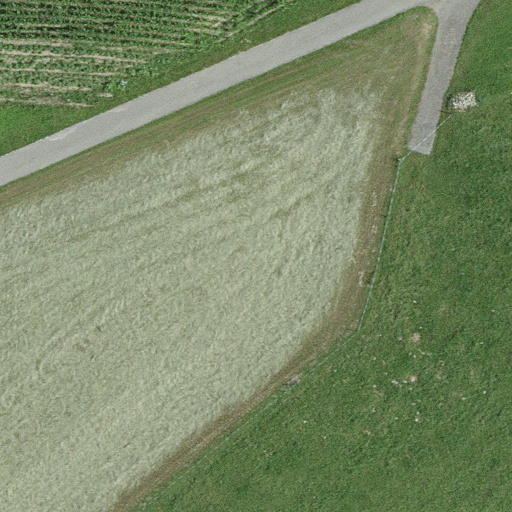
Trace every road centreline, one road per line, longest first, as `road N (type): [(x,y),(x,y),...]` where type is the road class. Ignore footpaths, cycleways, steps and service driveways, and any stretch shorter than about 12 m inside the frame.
road 1 (track): [(0,172),(394,0)]
road 2 (track): [(418,150),(457,0)]
